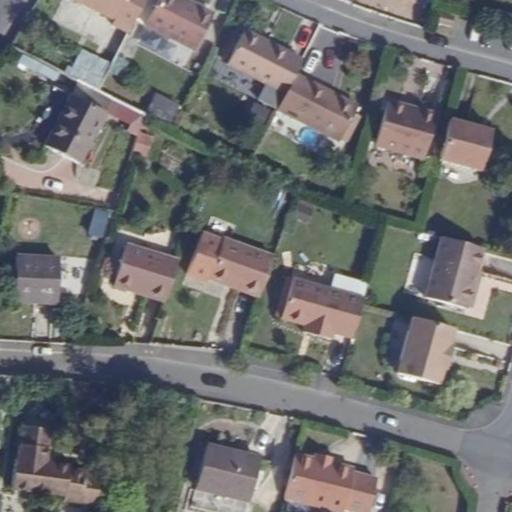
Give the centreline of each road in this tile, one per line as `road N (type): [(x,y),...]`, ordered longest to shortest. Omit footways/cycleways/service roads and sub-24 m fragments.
road 1 (residential): [(510,454),(210,371),(0,354)]
road 2 (residential): [(307,0),(511,63)]
